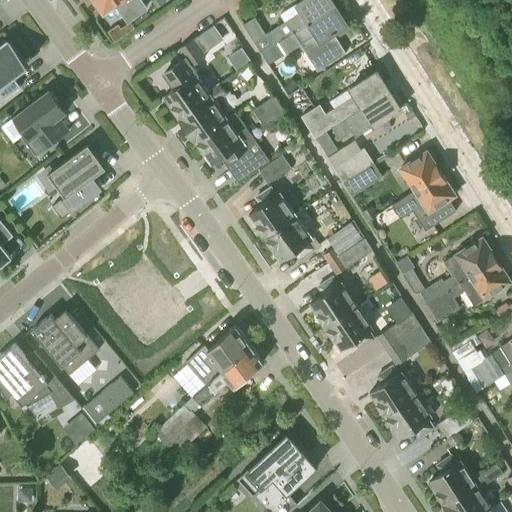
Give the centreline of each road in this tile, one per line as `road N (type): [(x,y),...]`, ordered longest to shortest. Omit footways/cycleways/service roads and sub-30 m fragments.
road 1 (residential): [(397,511),(165,175)]
road 2 (residential): [(511,237),(362,0)]
road 3 (residential): [(165,175),(0,309)]
road 4 (residential): [(96,81),(216,0)]
